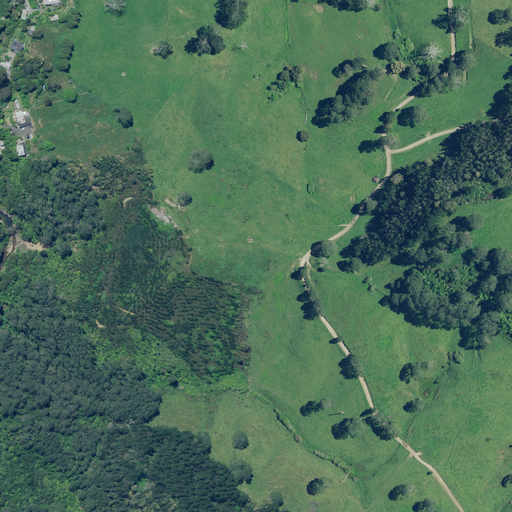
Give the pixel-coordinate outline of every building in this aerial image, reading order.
[(35,27),(29,28),(26,35),(31,37),(35,27)] [(16,41),(13,39),(8,48),(14,51),(13,53),(17,55),(22,44),(18,42),(17,44),(16,43),(16,41)] [(9,62),(5,61),(4,63),(0,62),(0,67),(4,68),(3,76),(7,77),(8,72),(7,71),(9,62)] [(31,124),(26,111),(21,113),(21,111),(14,114),(15,116),(12,117),(15,125),(18,125),(19,128),(31,124)] [(26,154),(23,143),(15,144),(17,156),(26,154)]
